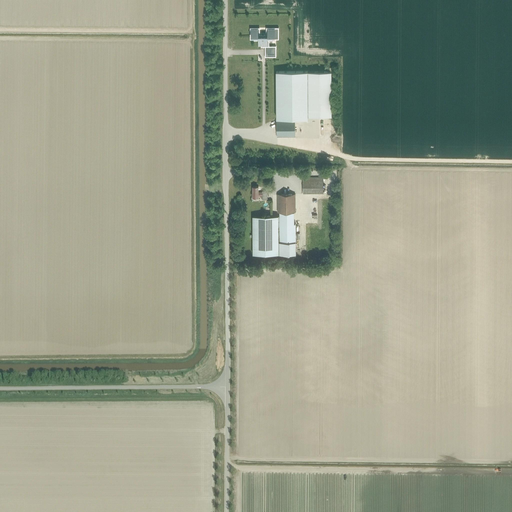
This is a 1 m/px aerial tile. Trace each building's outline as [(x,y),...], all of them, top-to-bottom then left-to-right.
[(260,29),(252,30),(252,37),(254,37),(254,39),(259,39),(259,44),(265,44),(265,57),(276,57),(276,46),(267,46),(267,39),(274,39),(274,29),(266,29),(266,35),(260,35),(260,29)] [(308,72),(308,116),(332,116),(331,71),(308,72)] [(308,116),(308,72),(277,72),(277,119),(281,119),(295,119),(308,119),(308,116)] [(258,113),(258,109),(251,109),(251,123),(259,122),(259,124),(267,124),(267,113),(258,113)] [(295,119),(281,119),(277,119),(277,137),(295,137),(295,119)] [(303,193),(323,193),(323,177),(303,177),(303,193)] [(262,191),(262,192),(258,192),(258,187),(252,187),(253,198),(258,198),(258,196),(262,196),(262,199),(267,199),(267,191),(262,191)] [(322,207),(322,212),(327,212),(327,206),(329,206),(329,193),(321,193),(321,202),(325,202),(325,207),(322,207)] [(294,224),(294,212),(295,212),(295,194),(277,194),(278,212),(280,212),(280,216),(280,224),(279,224),(279,226),(279,254),(288,254),(288,256),(296,256),(296,224),(294,224)] [(280,224),(280,216),(253,216),(253,255),(279,254),(279,226),(279,224),(280,224)]
